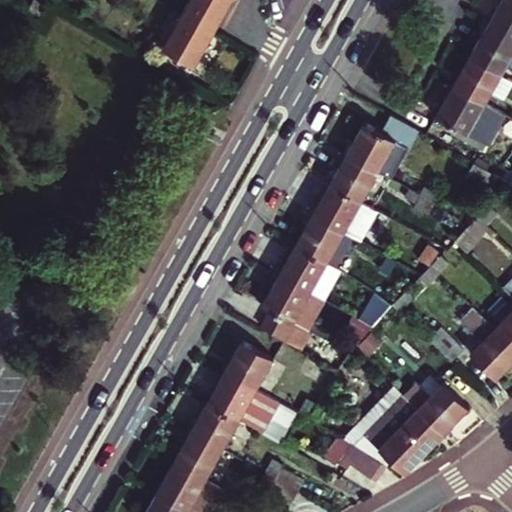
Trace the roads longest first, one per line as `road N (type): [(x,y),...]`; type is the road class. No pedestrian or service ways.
road 1 (primary): [(296,57),(36,511)]
road 2 (primary): [(70,511),(321,70)]
